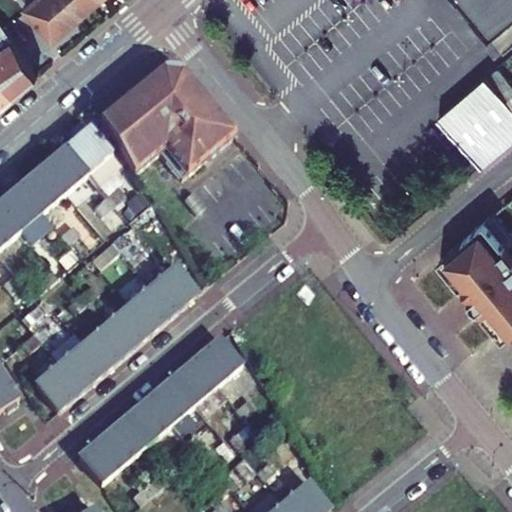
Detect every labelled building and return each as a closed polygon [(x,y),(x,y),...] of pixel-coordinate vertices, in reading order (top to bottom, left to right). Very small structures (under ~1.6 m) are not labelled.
[(55,39),(79,18),(63,0),(25,0),(29,4),(26,7),(55,39)] [(63,0),(79,18),(99,0),(63,0)] [(511,0),(455,0),(491,42),(511,23),(511,0)] [(0,72),(16,96),(38,77),(38,76),(0,20),(0,72)] [(488,76),(511,105),(511,84),(498,68),(488,76)] [(0,108),(16,96),(0,72),(0,108)] [(163,74),(101,125),(134,179),(160,156),(182,183),(236,139),(185,76),(163,74)] [(511,105),(488,76),(441,116),(483,167),(511,142),(511,105)] [(112,158),(90,133),(66,153),(98,191),(116,176),(116,167),(110,160),(112,158)] [(65,198),(75,210),(86,201),(98,191),(66,153),(44,172),(65,198)] [(21,191),(53,230),(65,219),(67,218),(57,205),(65,198),(44,172),(21,191)] [(26,245),(30,250),(53,230),(21,191),(0,208),(0,213),(19,237),(26,245)] [(86,201),(95,212),(107,201),(98,191),(86,201)] [(114,210),(127,199),(120,191),(107,201),(114,210)] [(95,212),(102,220),(114,210),(107,201),(95,212)] [(0,213),(0,252),(19,237),(0,213)] [(511,230),(497,213),(441,260),(506,338),(511,332),(511,250),(509,248),(511,245),(511,230)] [(108,240),(110,239),(91,216),(85,221),(104,244),(108,240)] [(61,240),(74,230),(65,219),(53,230),(61,240)] [(68,248),(81,263),(85,260),(93,253),(74,230),(61,240),(68,248)] [(0,252),(0,260),(3,264),(26,245),(19,237),(0,252)] [(49,250),(56,259),(68,248),(61,240),(49,250)] [(113,247),(91,265),(99,274),(121,255),(113,247)] [(127,261),(134,269),(145,259),(138,251),(127,261)] [(22,287),(35,277),(28,268),(15,279),(22,287)] [(152,292),(173,318),(197,298),(176,272),(152,292)] [(28,294),(35,302),(58,282),(51,275),(28,294)] [(3,289),(10,297),(22,287),(15,279),(3,289)] [(86,308),(93,316),(101,309),(95,301),(99,298),(92,290),(83,297),(79,300),(86,308)] [(129,312),(150,338),(173,318),(152,292),(129,312)] [(67,310),(74,319),(86,308),(79,300),(67,310)] [(106,331),(127,357),(150,338),(129,312),(106,331)] [(33,338),(41,347),(53,336),(46,328),(33,338)] [(83,351),(104,376),(127,357),(106,331),(83,351)] [(21,349),(28,357),(41,347),(33,338),(21,349)] [(196,365),(218,391),(242,371),(220,345),(196,365)] [(60,370),(82,396),(104,376),(83,351),(60,370)] [(173,384),(194,411),(218,391),(196,365),(173,384)] [(0,414),(18,402),(0,375),(0,369),(2,369),(0,366),(0,414)] [(57,416),(82,396),(60,370),(36,390),(57,416)] [(150,404),(186,446),(209,427),(194,411),(173,384),(150,404)] [(237,414),(244,422),(256,412),(249,403),(237,414)] [(150,404),(126,423),(148,449),(158,461),(166,454),(182,474),(198,461),(191,452),(186,446),(150,404)] [(225,424),(232,433),(244,422),(237,414),(225,424)] [(104,442),(126,468),(130,464),(140,456),(148,449),(126,423),(104,442)] [(104,442),(80,463),(102,488),(126,468),(104,442)] [(203,442),(191,452),(198,461),(210,450),(203,442)] [(130,464),(135,470),(145,462),(140,456),(130,464)] [(257,477),(264,485),(284,508),(286,511),(327,511),(296,474),(285,484),(270,467),(257,477)] [(188,480),(196,489),(210,477),(202,468),(188,480)] [(245,487),(252,496),(264,485),(257,477),(245,487)] [(228,489),(221,480),(203,495),(216,511),(215,511),(228,511),(216,498),(228,489)] [(152,500),(164,489),(157,481),(145,491),(152,500)] [(133,502),(139,510),(152,500),(145,491),(133,502)]
